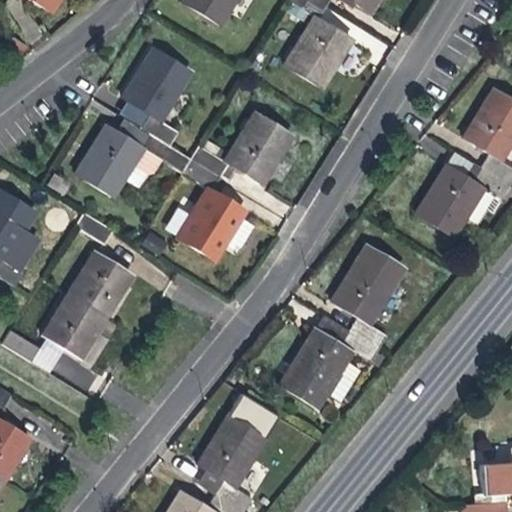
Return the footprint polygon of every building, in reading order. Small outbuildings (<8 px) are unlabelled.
[(31,0),(53,13),(60,0),(31,0)] [(220,27),(236,0),(181,0),(180,2),(220,27)] [(287,0),(287,1),(312,16),(318,20),(326,7),(314,0),(287,0)] [(344,0),(368,15),(377,0),(344,0)] [(318,20),(312,16),(281,65),(321,90),(338,63),(352,41),(318,20)] [(120,98),(147,115),(160,123),(192,73),(151,47),(137,71),(120,98)] [(462,137),(489,154),(502,162),(511,145),(511,100),(492,88),(477,112),(462,137)] [(253,112),(222,161),(227,164),(263,186),(279,161),(294,137),(253,112)] [(177,134),(160,123),(147,115),(138,129),(169,148),(177,134)] [(121,122),(115,132),(130,142),(136,132),(121,122)] [(162,161),(130,142),(115,132),(103,125),(87,151),(72,175),(112,200),(124,181),(133,167),(147,176),(154,174),(162,161)] [(136,132),(130,142),(162,161),(181,173),(189,160),(169,148),(138,129),(136,132)] [(218,179),(227,164),(222,161),(198,146),(189,160),(218,179)] [(453,151),(444,165),(465,178),(474,164),(453,151)] [(511,181),(511,168),(502,162),(489,154),(480,168),(509,186),(511,181)] [(205,188),(211,191),(218,179),(189,160),(181,173),(205,188)] [(474,164),(465,178),(485,190),(501,200),(509,186),(480,168),(474,164)] [(466,219),(485,190),(465,178),(444,165),(431,186),(413,215),(453,240),(466,219)] [(133,167),(124,181),(138,190),(147,176),(133,167)] [(211,191),(205,188),(173,238),(214,264),(225,247),(228,242),(242,219),(246,213),(211,191)] [(0,259),(6,263),(37,213),(0,190),(0,259)] [(492,213),(501,200),(485,190),(466,219),(479,227),(489,211),(492,213)] [(113,230),(84,212),(75,227),(104,245),(113,230)] [(254,226),(242,219),(228,242),(240,249),(254,226)] [(328,301),(356,318),(370,327),(406,270),(365,244),(347,273),(328,301)] [(93,251),(66,293),(106,318),(119,299),(133,276),(93,251)] [(21,272),(6,263),(0,259),(0,278),(13,286),(21,272)] [(96,335),(106,318),(66,293),(40,336),(80,361),(96,335)] [(321,314),(312,328),(339,344),(348,331),(321,314)] [(385,337),(370,327),(356,318),(348,331),(377,349),(385,337)] [(347,365),(354,354),(339,344),(312,328),(297,351),(276,385),(318,412),(327,397),(340,376),(347,365)] [(11,330),(2,344),(31,363),(40,349),(11,330)] [(348,331),(339,344),(354,354),(369,363),(369,362),(377,367),(384,357),(376,352),(377,349),(348,331)] [(360,373),(347,365),(340,376),(353,384),(360,373)] [(353,384),(340,376),(327,397),(339,405),(353,384)] [(11,396),(0,389),(0,407),(3,409),(11,396)] [(205,470),(223,481),(236,489),(267,440),(226,415),(211,439),(195,464),(205,470)] [(0,420),(0,478),(5,482),(18,461),(32,439),(0,420)] [(511,463),(483,465),(485,495),(511,493),(511,463)] [(198,483),(215,493),(223,481),(205,470),(198,483)] [(236,489),(223,481),(215,493),(244,511),(245,511),(253,500),(236,489)] [(212,511),(206,508),(178,491),(165,511),(212,511)] [(244,511),(215,493),(206,508),(212,511),(244,511)]
